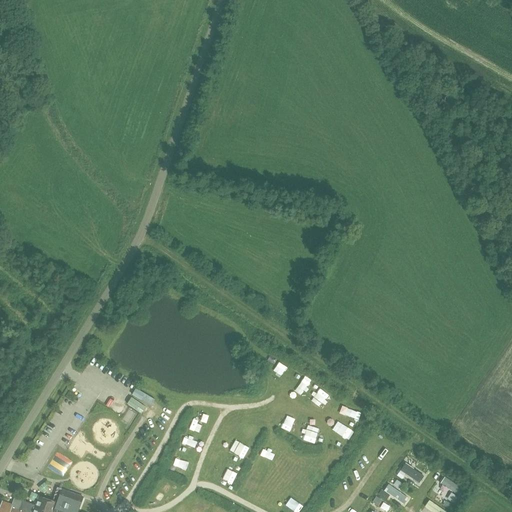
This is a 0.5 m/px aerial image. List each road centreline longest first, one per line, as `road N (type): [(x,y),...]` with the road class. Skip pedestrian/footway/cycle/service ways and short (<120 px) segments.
road 1 (unclassified): [(0,471),(141,235),(221,0)]
road 2 (track): [(141,235),(511,491)]
